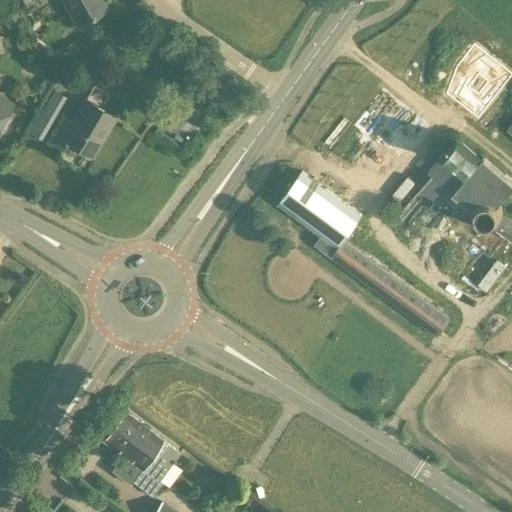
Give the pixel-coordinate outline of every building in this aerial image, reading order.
[(0,0),(0,15),(9,25),(19,15),(9,4),(13,0),(0,0)] [(62,0),(76,25),(107,8),(102,0),(62,0)] [(456,66),(446,94),(485,125),(501,105),(511,75),(511,74),(474,44),(456,66)] [(233,84),(219,76),(205,95),(219,105),(233,84)] [(29,133),(41,139),(66,96),(54,90),(29,133)] [(0,123),(11,103),(0,96),(0,123)] [(85,99),(73,119),(61,112),(44,142),(61,152),(67,142),(92,157),(115,117),(85,99)] [(389,101),(366,129),(376,137),(399,109),(389,101)] [(418,119),(395,147),(406,155),(428,128),(418,119)] [(511,181),(483,156),(481,158),(452,192),(470,208),(469,216),(471,222),(475,227),(483,231),(490,231),(496,228),(511,233),(511,217),(504,214),(500,204),(504,199),(511,206),(511,181)] [(344,238),(356,222),(362,214),(302,170),(277,203),(337,247),(344,238)] [(450,318),(344,238),(337,247),(338,248),(330,258),(420,324),(411,335),(428,348),(450,318)] [(179,451),(162,439),(143,425),(124,410),(102,440),(122,455),(140,468),(132,480),(152,495),(155,491),(161,483),(158,480),(179,451)] [(175,511),(162,502),(154,511),(175,511)]
